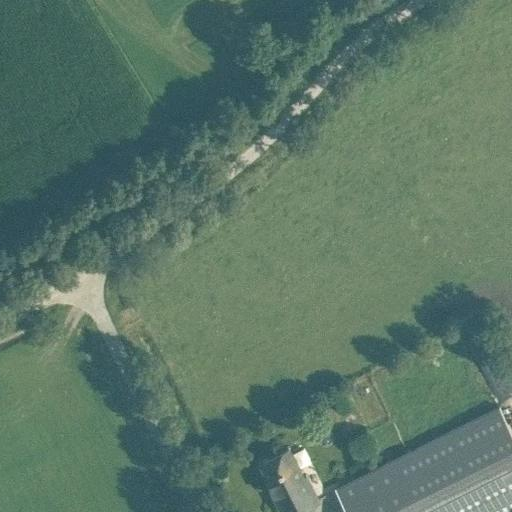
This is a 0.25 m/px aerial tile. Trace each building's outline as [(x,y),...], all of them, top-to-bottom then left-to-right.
[(376,413),(396,404),(381,372),(362,381),(376,413)] [(511,511),(511,430),(499,405),(354,478),(336,488),(348,511),(511,511)] [(370,406),(354,412),(360,428),(376,421),(370,406)] [(304,475),(289,445),(259,460),(272,486),(270,488),(282,511),(296,511),(313,504),(300,479),(308,476),(306,473),(304,475)] [(319,467),(308,472),(321,498),(332,492),(319,467)]
